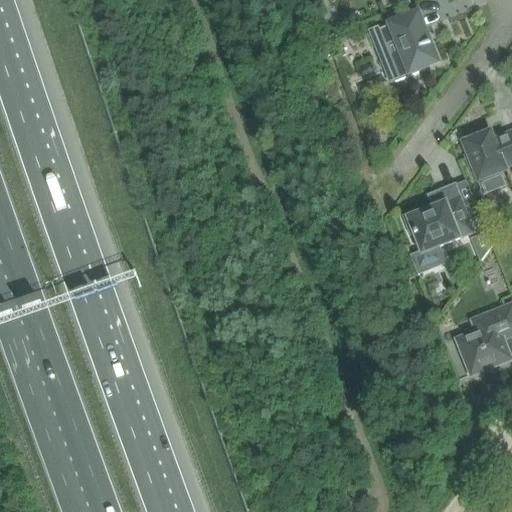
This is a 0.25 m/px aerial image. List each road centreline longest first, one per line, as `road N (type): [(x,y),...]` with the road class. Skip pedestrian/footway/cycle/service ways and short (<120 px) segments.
road 1 (motorway): [(165,511),(0,56)]
road 2 (motorway): [(0,215),(107,511)]
road 3 (residential): [(511,0),(398,177)]
